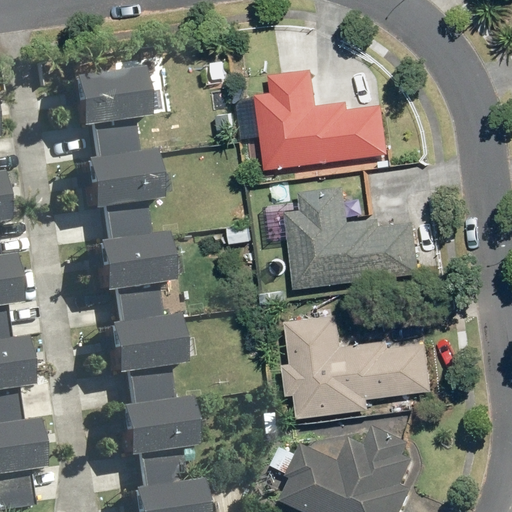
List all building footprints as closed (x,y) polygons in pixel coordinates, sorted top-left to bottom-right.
[(90,121),(95,155),(98,156),(139,150),(134,117),(149,115),(142,63),(72,72),(79,123),(90,121)] [(277,169),(346,162),(345,151),(409,144),(404,97),(340,104),(340,99),(321,100),(318,69),(268,74),(272,106),(271,106),(277,169)] [(103,204),(107,238),(151,232),(146,199),(161,197),(155,148),(139,150),(98,156),(85,157),(91,205),(103,204)] [(0,218),(9,217),(2,168),(0,168),(0,218)] [(301,288),(370,281),(369,270),(433,263),(427,216),(364,222),(363,217),(345,219),(342,188),(292,193),(295,224),(301,288)] [(114,284),(119,320),(162,315),(158,281),(173,279),(167,230),(151,232),(107,238),(97,239),(103,286),(114,284)] [(0,336),(10,335),(6,301),(21,299),(15,250),(0,251),(0,336)] [(126,367),(131,401),(174,395),(170,363),(185,361),(179,313),(162,315),(119,320),(109,322),(115,369),(126,367)] [(306,415),(375,407),(374,397),(438,390),(432,342),(369,349),(369,344),(350,346),(347,315),(297,319),(300,351),(306,415)] [(0,417),(22,415),(18,383),(33,381),(26,333),(10,335),(0,336),(0,417)] [(139,451),(143,485),(187,479),(183,447),(198,445),(191,393),(174,395),(131,401),(121,402),(128,453),(139,451)] [(0,503),(35,499),(30,467),(45,465),(39,413),(22,415),(0,417),(0,503)] [(418,460),(410,457),(416,441),(381,429),(375,445),(354,438),(346,460),(309,444),(283,506),(297,511),(408,511),(418,490),(408,486),(418,460)] [(206,511),(202,477),(187,479),(143,485),(132,486),(135,511),(206,511)]
